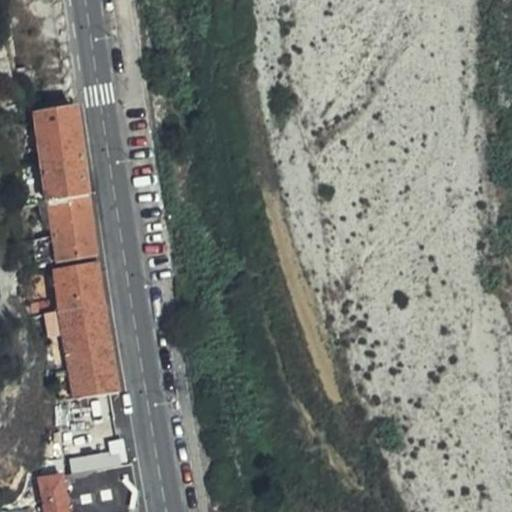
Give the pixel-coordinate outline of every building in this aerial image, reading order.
[(72,89),(60,0),(22,0),(35,101),(73,97),(72,89)] [(86,194),(74,108),(31,113),(45,201),(86,195),(86,194)] [(95,253),(86,195),(45,201),(54,260),(95,253)] [(55,308),(102,301),(96,262),(47,268),(55,308)] [(75,404),(117,398),(106,329),(102,301),(55,308),(75,404)] [(208,443),(192,445),(197,479),(213,476),(208,443)] [(34,477),(40,507),(40,511),(135,511),(127,463),(34,477)]
